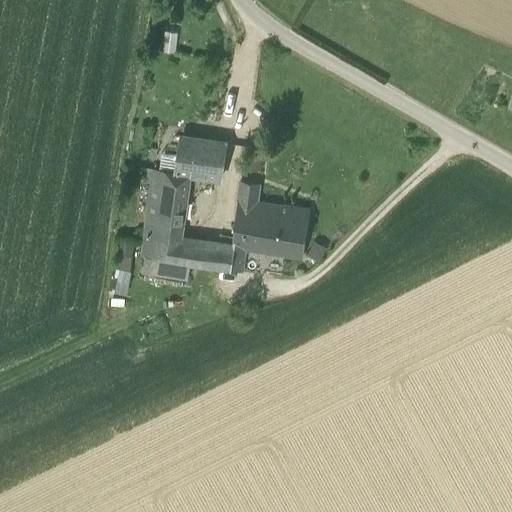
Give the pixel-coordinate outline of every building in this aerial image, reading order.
[(185,167),(221,172),(227,136),(185,130),(180,167),(185,167)] [(250,165),(261,167),(265,146),(253,144),(250,165)] [(160,228),(156,255),(194,261),(199,261),(201,243),(191,241),(191,235),(192,231),(179,229),(185,167),(180,167),(161,165),(156,227),(160,228)] [(242,196),(261,199),(264,182),(248,180),(245,179),(242,196)] [(252,247),(303,255),(311,206),(261,199),(242,196),(235,242),(235,245),(252,247)] [(220,240),(191,235),(191,241),(201,243),(199,261),(217,264),(220,240)] [(134,267),(138,241),(123,238),(118,264),(134,267)] [(217,264),(249,269),(252,247),(235,245),(235,242),(220,240),(217,264)] [(192,275),(194,261),(156,255),(153,269),(192,275)]
